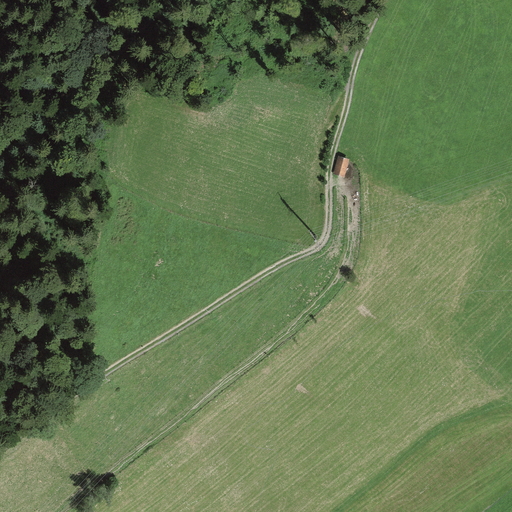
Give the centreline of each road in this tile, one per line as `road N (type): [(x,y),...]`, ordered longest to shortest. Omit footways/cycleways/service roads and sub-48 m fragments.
road 1 (track): [(383,0),(348,90),(319,243),(0,440)]
road 2 (track): [(188,0),(0,142)]
